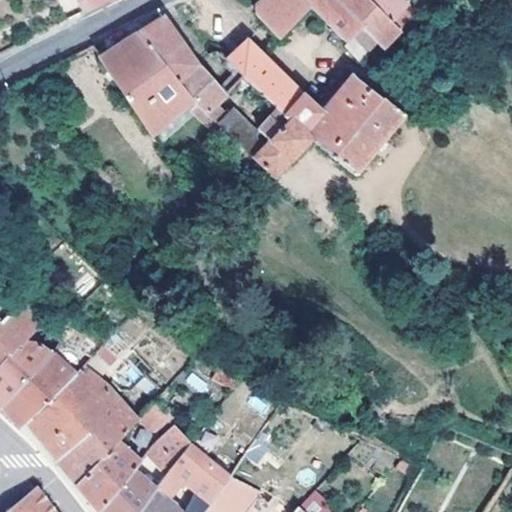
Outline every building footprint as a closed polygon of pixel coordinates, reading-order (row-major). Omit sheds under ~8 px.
[(105,0),(71,0),(79,13),(102,2),(105,0)] [(308,9),(300,0),(261,0),(253,7),(253,16),(260,24),(275,40),(308,9)] [(325,0),(300,0),(308,9),(312,13),(325,0)] [(352,59),(370,41),(333,0),(325,0),(312,13),(352,59)] [(333,0),(370,41),(378,50),(411,15),(396,0),(333,0)] [(478,11),(489,0),(472,0),(471,1),(478,11)] [(175,87),(195,66),(160,18),(133,35),(99,56),(96,58),(149,134),(183,105),(190,110),(195,107),(175,87)] [(317,113),(244,42),(236,51),(226,61),(223,63),(241,80),(274,112),(253,133),(230,111),(215,126),(219,129),(252,160),(270,176),(307,140),(351,177),(370,156),(382,141),(401,118),(381,101),(377,102),(347,78),(317,113)] [(195,107),(204,116),(226,94),(219,86),(215,90),(195,66),(175,87),(195,107)] [(238,173),(252,160),(219,129),(207,141),(238,173)] [(0,401),(46,354),(26,336),(37,324),(40,321),(16,302),(0,319),(0,401)] [(59,365),(72,376),(80,369),(88,359),(74,351),(59,365)] [(105,377),(110,383),(125,397),(144,377),(150,371),(130,351),(105,377)] [(46,354),(0,401),(0,410),(3,414),(16,429),(22,424),(72,376),(59,365),(46,354)] [(72,376),(22,424),(32,436),(52,461),(75,436),(63,423),(100,385),(80,369),(72,376)] [(75,436),(52,461),(60,470),(72,485),(115,441),(136,418),(105,388),(100,385),(63,423),(75,436)] [(267,413),(271,396),(250,392),(247,409),(267,413)] [(166,412),(154,400),(138,416),(148,425),(154,424),(166,412)] [(173,462),(188,443),(170,426),(150,444),(173,462)] [(115,441),(72,485),(85,500),(94,511),(131,468),(138,462),(136,459),(115,441)] [(225,476),(188,443),(173,462),(165,473),(152,489),(133,511),(198,511),(203,506),(225,476)] [(268,457),(249,443),(225,476),(243,491),(268,457)] [(165,473),(173,462),(150,444),(141,454),(165,473)] [(131,468),(94,511),(133,511),(152,489),(131,468)] [(270,511),(243,491),(225,476),(203,506),(209,511),(270,511)] [(50,511),(44,502),(32,487),(3,511),(50,511)]
